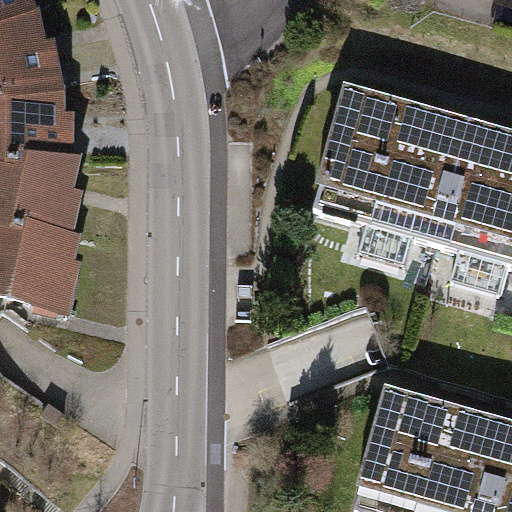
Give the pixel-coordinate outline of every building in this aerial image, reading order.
[(0,0),(0,45),(59,22),(48,0),(0,0)] [(0,106),(85,90),(59,22),(0,45),(0,106)] [(0,165),(88,162),(85,90),(0,106),(0,165)] [(511,137),(368,99),(333,227),(511,274),(511,137)] [(0,231),(103,245),(102,161),(88,162),(0,165),(0,231)] [(0,305),(85,324),(103,245),(0,231),(0,305)] [(511,511),(511,434),(390,399),(357,511),(511,511)]
